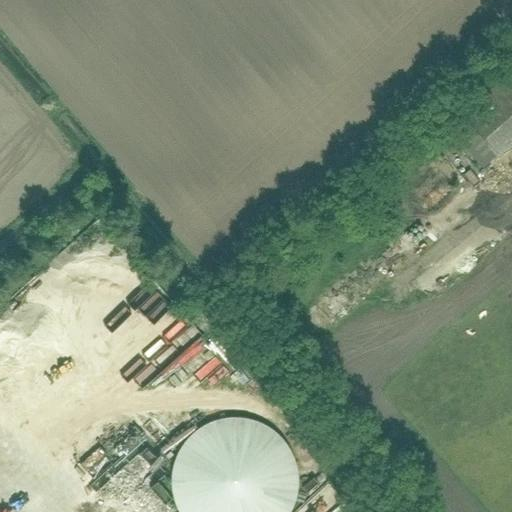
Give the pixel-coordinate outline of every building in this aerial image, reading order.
[(511,73),(502,82),(511,93),(511,73)] [(127,257),(109,275),(117,284),(136,266),(127,257)] [(144,350),(184,313),(140,265),(119,285),(148,317),(129,334),(144,350)] [(103,295),(115,285),(108,276),(95,286),(103,295)] [(207,359),(196,366),(218,399),(229,392),(207,359)] [(210,423),(201,428),(193,433),(188,438),(183,444),(177,455),(174,462),(171,476),(171,486),(172,494),(174,501),(177,509),(178,511),(288,511),(292,504),(295,496),(296,486),(297,477),(295,468),(293,460),(288,450),(283,443),(274,433),(267,428),(252,421),(238,419),(230,418),(219,420),(210,423)] [(16,488),(0,501),(0,511),(6,511),(24,497),(16,488)] [(330,511),(339,511),(346,508),(333,488),(320,496),(330,511)]
